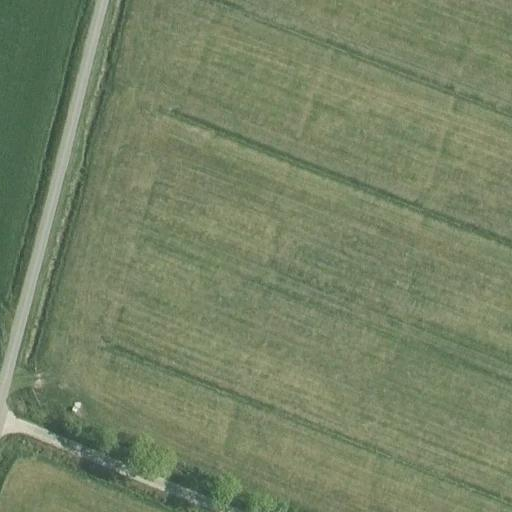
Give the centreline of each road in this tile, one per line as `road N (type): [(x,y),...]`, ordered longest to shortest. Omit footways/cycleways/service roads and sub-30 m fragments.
road 1 (unclassified): [(0,396),(104,0)]
road 2 (track): [(0,421),(222,511)]
